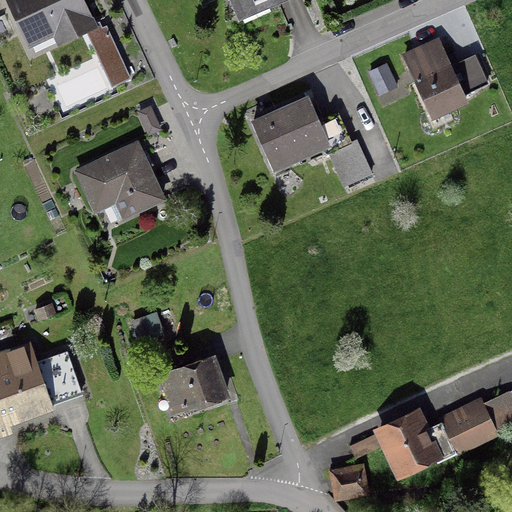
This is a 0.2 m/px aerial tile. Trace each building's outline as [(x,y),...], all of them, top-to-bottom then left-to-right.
[(58,41),(90,26),(77,0),(7,0),(28,44),(54,32),(58,41)] [(281,0),(227,0),(232,12),(260,0),(273,0),(275,3),(281,0)] [(485,84),(473,57),(449,68),(437,42),(403,58),(429,116),(464,101),(461,95),(485,84)] [(373,84),(390,77),(384,66),(368,73),(373,84)] [(349,144),(336,115),(316,123),(306,99),(251,123),(272,170),(296,160),(293,153),(328,138),(334,151),(349,144)] [(135,211),(160,200),(135,145),(76,173),(93,211),(127,195),(135,211)] [(49,306),(33,312),(37,320),(52,314),(49,306)] [(3,421),(72,397),(60,361),(36,370),(28,346),(0,355),(0,422),(3,421)] [(185,409),(224,396),(211,359),(173,372),(174,376),(161,380),(171,411),(185,407),(185,409)] [(511,424),(511,406),(505,393),(480,405),(423,432),(415,414),(378,432),(398,474),(434,456),(436,462),(494,434),(493,433),(511,424)] [(354,459),(378,448),(373,435),(348,447),(354,459)] [(360,467),(330,473),(335,499),(365,493),(360,467)]
